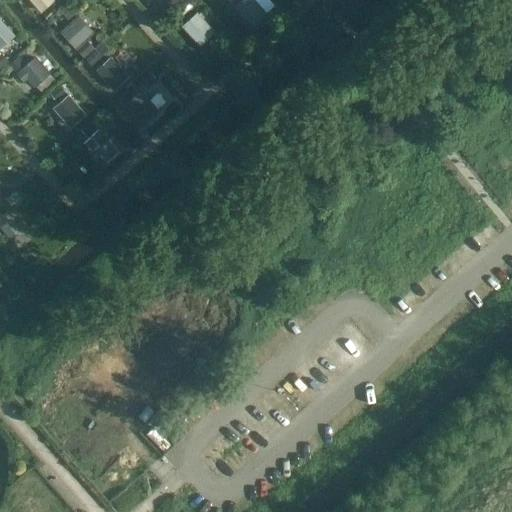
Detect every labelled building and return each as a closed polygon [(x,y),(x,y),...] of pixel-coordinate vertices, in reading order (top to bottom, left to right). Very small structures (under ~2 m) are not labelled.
[(29,0),(41,13),(55,1),(54,0),(29,0)] [(242,0),(235,7),(252,27),(268,14),(255,0),(242,0)] [(187,1),(179,8),(183,13),(192,5),(187,1)] [(52,6),(43,14),(49,21),(59,12),(52,6)] [(196,10),(181,23),(199,43),(214,29),(196,10)] [(94,33),(78,15),(60,32),(76,49),(94,33)] [(0,47),(0,48),(11,38),(1,27),(4,24),(0,19),(0,47)] [(87,41),(77,50),(84,57),(93,48),(87,41)] [(96,50),(86,59),(92,65),(102,56),(96,50)] [(3,53),(0,55),(0,68),(9,60),(3,53)] [(51,74),(36,56),(19,71),(34,89),(51,74)] [(95,71),(113,91),(129,76),(111,56),(95,71)] [(18,57),(10,64),(16,71),(24,64),(18,57)] [(150,73),(141,80),(148,89),(157,81),(150,73)] [(61,86),(51,95),(56,100),(66,92),(61,86)] [(69,93),(54,106),(71,126),(87,112),(69,93)] [(142,93),(128,105),(145,125),(159,112),(142,93)] [(92,120),(81,131),(87,137),(98,127),(92,120)] [(119,151),(98,129),(83,143),(92,152),(96,149),(107,162),(119,151)] [(146,132),(141,136),(146,142),(151,138),(146,132)] [(0,216),(0,228),(14,245),(27,234),(8,210),(0,216)]
